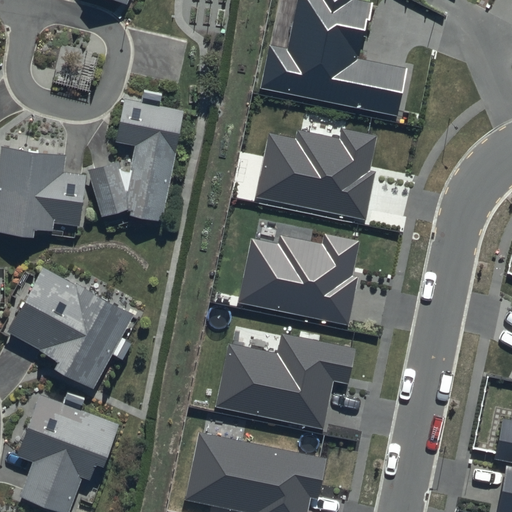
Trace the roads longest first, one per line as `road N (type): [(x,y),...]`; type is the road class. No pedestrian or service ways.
road 1 (residential): [(511,155),(469,203),(401,511)]
road 2 (residential): [(28,6),(107,25),(117,49),(109,92),(87,109),(40,101),(18,73),(22,32)]
